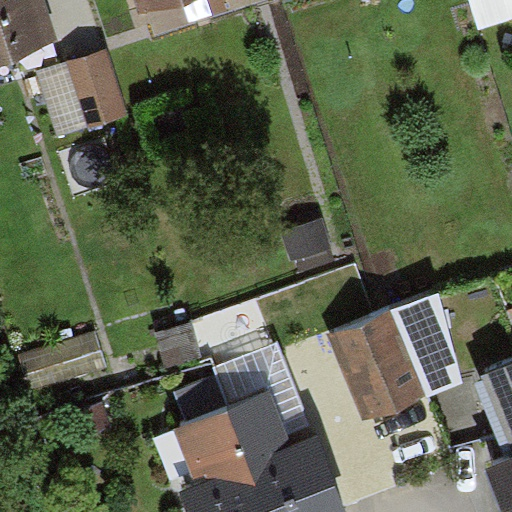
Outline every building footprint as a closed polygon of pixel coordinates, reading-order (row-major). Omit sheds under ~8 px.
[(36,0),(0,0),(0,58),(50,42),(36,0)] [(136,0),(139,8),(163,0),(172,0),(180,21),(222,6),(220,0),(136,0)] [(102,43),(33,64),(55,136),(124,115),(102,43)] [(319,214),(275,232),(287,262),(331,244),(319,214)] [(432,280),(320,324),(361,415),(453,380),(432,280)] [(186,318),(146,330),(158,370),(197,358),(186,318)] [(96,326),(7,353),(20,394),(109,367),(96,326)] [(502,441),(476,453),(501,511),(511,511),(511,350),(470,369),(502,441)] [(258,380),(166,420),(188,471),(171,479),(185,511),(320,511),(341,503),(305,422),(281,432),(258,380)] [(95,403),(69,410),(77,440),(103,434),(95,403)] [(107,511),(103,501),(79,511),(107,511)]
